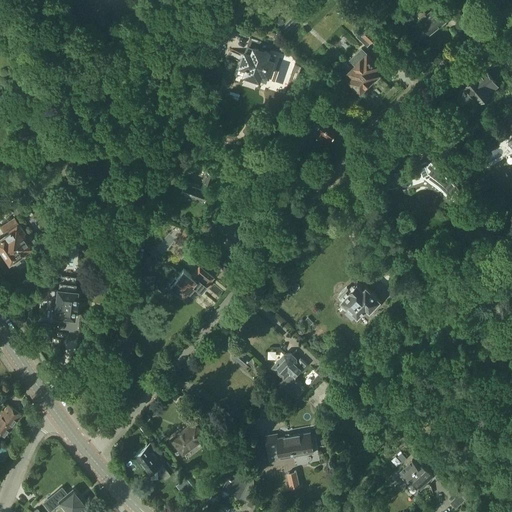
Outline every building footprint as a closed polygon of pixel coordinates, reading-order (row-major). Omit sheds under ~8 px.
[(448,12),(440,3),(428,13),(425,10),(424,9),(422,8),(420,9),(418,10),(417,12),(417,14),(418,16),(422,22),(430,33),(446,20),(443,16),(448,12)] [(365,25),(355,35),(366,46),(376,36),(365,25)] [(269,53),(269,52),(248,43),(239,67),(245,69),(243,76),(258,81),(258,80),(263,82),(265,77),(267,77),(273,61),(272,60),(274,55),(269,53)] [(360,60),(345,76),(360,91),(365,86),(367,88),(374,80),(372,78),(377,73),(373,69),(377,64),(367,54),(361,49),(355,55),(360,60)] [(474,76),(465,83),(466,84),(457,91),(458,92),(457,94),(461,99),(463,99),(464,100),(465,99),(470,105),(478,99),(479,100),(487,93),(487,92),(496,84),(491,78),(492,78),(485,69),(475,77),(474,76)] [(317,129),(314,132),(321,138),(323,135),(330,140),(339,129),(324,117),(314,127),(317,129)] [(182,147),(179,153),(186,156),(189,149),(182,147)] [(450,192),(449,194),(454,199),(458,195),(458,191),(456,189),(458,187),(434,158),(433,158),(432,157),(431,157),(430,158),(400,172),(399,172),(399,173),(400,177),(401,183),(402,184),(403,185),(408,185),(407,182),(408,181),(409,184),(424,178),(424,177),(425,176),(431,182),(447,193),(449,191),(450,192)] [(41,168),(38,164),(32,168),(36,172),(41,168)] [(204,206),(205,202),(210,190),(211,190),(214,182),(217,172),(208,169),(204,178),(201,186),(186,180),(181,192),(197,198),(196,199),(197,199),(195,203),(204,206)] [(0,219),(10,213),(4,203),(3,204),(0,199),(0,219)] [(23,202),(12,210),(15,215),(27,208),(23,202)] [(223,232),(232,239),(240,246),(258,224),(250,218),(241,210),(223,232)] [(18,222),(14,216),(0,225),(4,232),(18,222)] [(20,224),(0,237),(0,247),(9,261),(10,261),(13,265),(20,260),(17,256),(30,247),(30,246),(36,242),(32,236),(26,240),(22,235),(26,233),(20,224)] [(490,226),(481,234),(486,240),(495,232),(490,226)] [(193,285),(202,292),(215,278),(200,265),(192,274),(184,267),(180,273),(175,269),(166,279),(185,295),(193,285)] [(435,290),(445,280),(437,271),(426,281),(435,290)] [(55,307),(54,316),(74,318),(75,309),(76,309),(77,300),(76,299),(77,291),(75,290),(77,277),(61,275),(59,289),(57,288),(56,298),(52,297),(51,299),(50,301),(50,303),(50,304),(51,306),(55,307)] [(348,286),(339,295),(342,298),(341,299),(350,307),(347,309),(356,318),(358,315),(359,315),(367,306),(371,310),(382,298),(371,288),(368,291),(358,282),(351,289),(348,286)] [(425,300),(421,296),(415,301),(420,305),(425,300)] [(40,339),(52,341),(54,324),(42,323),(40,339)] [(237,349),(232,354),(244,364),(249,359),(237,349)] [(273,365),(285,376),(292,369),(296,373),(301,368),(297,364),(297,357),(292,352),(285,353),(273,365)] [(362,360),(356,353),(351,358),(357,365),(362,360)] [(322,378),(337,372),(323,359),(313,369),(322,378)] [(9,404),(0,415),(0,432),(5,436),(22,414),(9,404)] [(198,419),(173,437),(185,452),(210,434),(198,419)] [(311,432),(300,434),(278,437),(277,433),(266,435),(270,455),(280,453),(281,458),(315,452),(311,432)] [(156,451),(154,453),(148,445),(135,455),(141,463),(143,461),(151,472),(157,468),(158,470),(159,469),(166,478),(175,472),(168,462),(165,464),(156,451)] [(227,445),(221,449),(230,459),(235,455),(227,445)] [(430,446),(422,453),(426,457),(433,450),(430,446)] [(425,484),(425,483),(434,474),(427,466),(426,467),(422,463),(420,465),(413,458),(394,476),(401,483),(404,480),(409,485),(414,480),(421,488),(425,484)] [(290,488),(300,486),(297,471),(287,474),(290,488)] [(231,472),(223,487),(249,501),(247,504),(253,507),(259,495),(253,492),(255,487),(254,478),(246,474),(243,479),(231,472)] [(185,497),(196,489),(187,477),(177,485),(185,497)] [(61,487),(43,502),(51,510),(61,502),(69,511),(73,511),(75,511),(76,511),(81,508),(80,506),(84,504),(77,495),(78,494),(74,490),(73,490),(72,489),(67,494),(61,487)] [(450,501),(456,508),(465,499),(459,493),(450,501)] [(313,500),(314,507),(323,506),(322,499),(313,500)]
